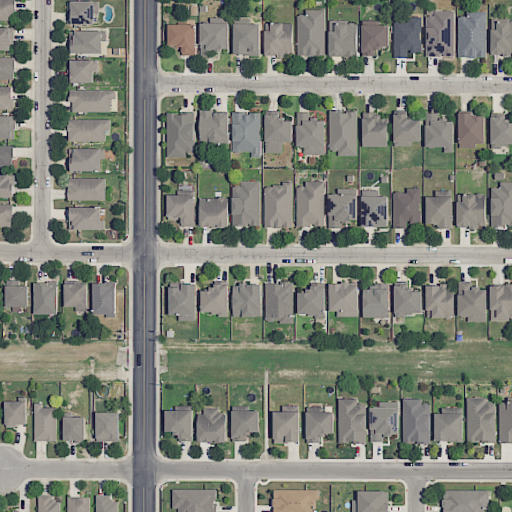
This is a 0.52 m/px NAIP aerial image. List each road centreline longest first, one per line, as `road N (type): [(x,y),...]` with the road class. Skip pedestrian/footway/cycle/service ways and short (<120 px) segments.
road 1 (residential): [(511,256),(0,252)]
road 2 (residential): [(144,511),(146,0)]
road 3 (residential): [(3,469),(511,472)]
road 4 (residential): [(146,85),(511,85)]
road 5 (residential): [(43,254),(43,0)]
